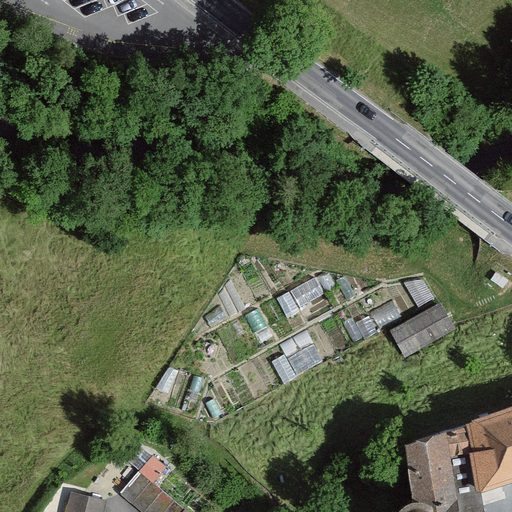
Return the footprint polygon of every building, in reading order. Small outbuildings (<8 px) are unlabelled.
[(424,279),(403,283),(417,307),(434,298),(424,279)] [(439,301),(389,329),(404,355),(454,327),(439,301)] [(406,445),(413,506),(407,508),(403,510),(401,511),(485,511),(480,491),(491,488),(511,481),(511,409),(468,424),(406,445)] [(154,456),(140,472),(153,483),(166,467),(154,456)] [(187,511),(153,483),(140,472),(122,493),(144,511),(187,511)] [(102,511),(106,501),(72,492),(66,511),(102,511)]
